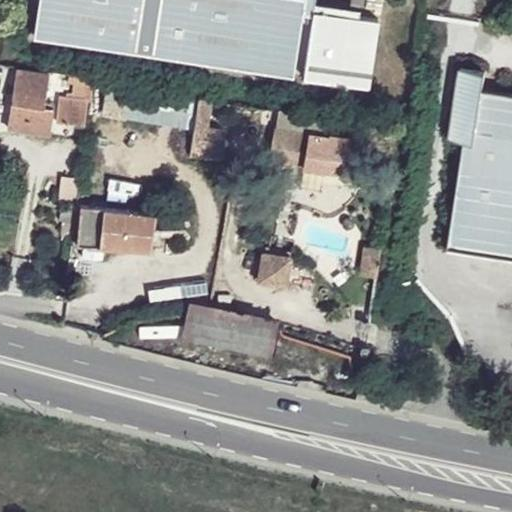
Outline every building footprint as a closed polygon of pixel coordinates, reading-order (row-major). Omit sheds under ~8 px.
[(35,0),(30,34),(290,75),(301,0),(35,0)] [(298,76),(366,87),(377,20),(308,10),(298,76)] [(511,89),(480,84),(483,67),(459,63),(447,137),(465,140),(447,246),(511,256),(511,89)] [(6,128),(50,135),(56,103),(45,101),(50,74),(17,68),(6,128)] [(91,78),(71,75),(67,95),(61,94),(57,120),(84,123),(91,78)] [(108,109),(196,124),(201,97),(112,82),(108,109)] [(201,97),(196,124),(206,126),(211,98),(201,97)] [(330,119),(280,111),(277,127),(275,127),(269,158),(300,163),(299,165),(326,170),(327,167),(361,173),(366,142),(327,134),(330,119)] [(91,171),(120,175),(125,145),(95,139),(91,171)] [(77,242),(151,248),(154,213),(81,206),(77,242)] [(259,281),(283,286),(288,260),(264,256),(259,281)] [(275,325),(207,311),(191,308),(184,340),(269,357),(276,325),(275,325)]
